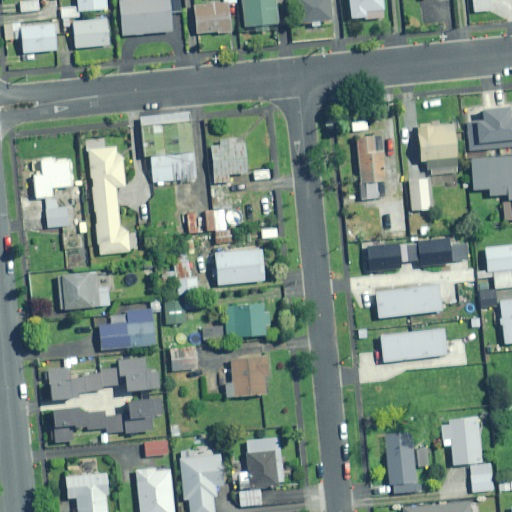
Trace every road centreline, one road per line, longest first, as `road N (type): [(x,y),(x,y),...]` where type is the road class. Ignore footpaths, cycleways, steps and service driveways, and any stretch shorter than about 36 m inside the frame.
road 1 (residential): [(297,77),(338,511)]
road 2 (residential): [(0,105),(297,77)]
road 3 (residential): [(0,288),(20,511)]
road 4 (residential): [(297,77),(511,54)]
